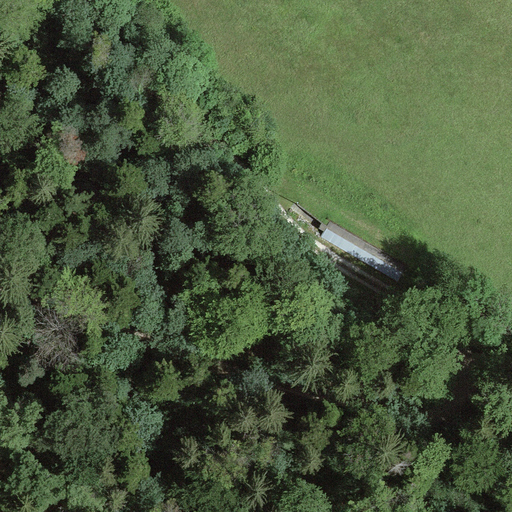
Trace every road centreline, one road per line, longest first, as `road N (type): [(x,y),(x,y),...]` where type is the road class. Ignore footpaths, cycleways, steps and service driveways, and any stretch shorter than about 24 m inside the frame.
road 1 (track): [(55,0),(318,250),(455,345),(461,378)]
road 2 (track): [(0,291),(268,383),(380,409),(433,412),(450,405),(461,378)]
